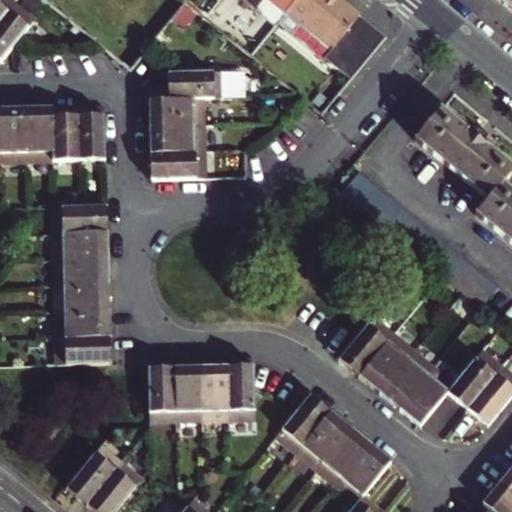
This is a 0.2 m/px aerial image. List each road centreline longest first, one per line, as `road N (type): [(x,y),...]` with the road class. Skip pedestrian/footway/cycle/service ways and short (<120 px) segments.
road 1 (residential): [(464,490),(283,351),(157,337),(133,300),(131,206)]
road 2 (residential): [(434,15),(289,180),(249,197),(131,206)]
road 3 (residential): [(131,206),(127,83),(0,86)]
